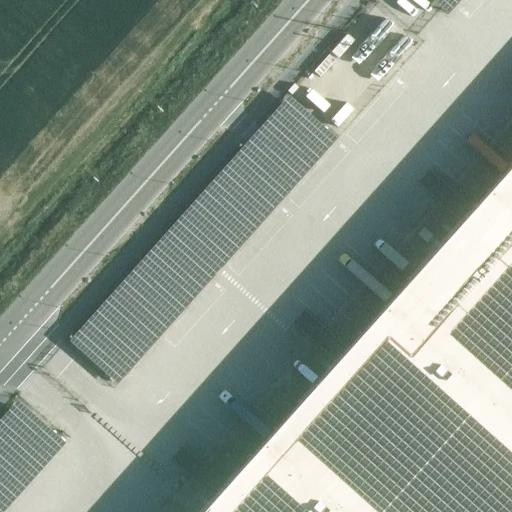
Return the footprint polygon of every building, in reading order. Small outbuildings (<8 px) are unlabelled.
[(433,0),(448,13),(458,0),(433,0)] [(338,59),(354,40),(346,33),(330,51),(338,59)] [(320,77),(335,60),(328,54),(313,71),(320,77)] [(289,94),(68,341),(116,384),(337,137),(289,94)] [(337,127),(353,109),(345,102),(329,120),(337,127)] [(511,511),(511,161),(200,510),(202,511),(511,511)] [(18,400),(0,420),(0,511),(1,511),(65,442),(18,400)] [(124,511),(98,488),(76,511),(124,511)]
